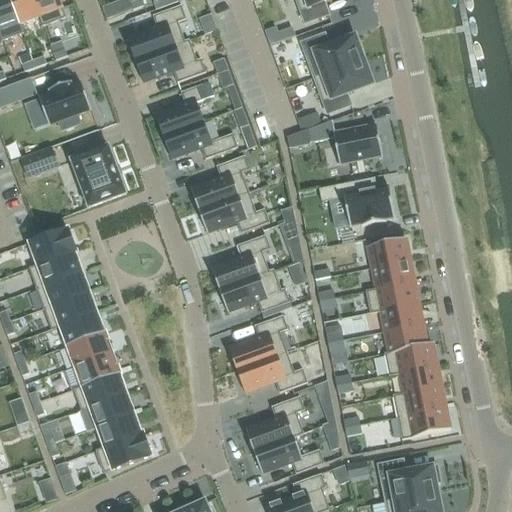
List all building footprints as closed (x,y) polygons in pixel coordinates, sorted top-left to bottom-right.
[(10,0),(0,0),(0,34),(3,43),(23,35),(10,0)] [(33,0),(10,0),(23,35),(24,35),(21,26),(39,19),(43,28),(33,0)] [(58,0),(33,0),(43,28),(66,20),(58,0)] [(141,0),(130,4),(133,12),(144,8),(141,0)] [(165,0),(154,4),(156,12),(167,8),(165,0)] [(295,0),(305,25),(329,16),(324,4),(335,0),(295,0)] [(157,29),(127,40),(136,62),(190,43),(189,42),(185,43),(178,24),(186,21),(181,8),(153,18),(157,29)] [(325,36),(301,45),(314,80),(364,62),(355,39),(330,48),(325,36)] [(62,43),(51,47),(53,55),(65,51),(62,43)] [(190,43),(136,62),(144,85),(174,74),(178,85),(206,75),(201,61),(197,63),(190,43)] [(65,51),(53,55),(56,62),(67,58),(65,51)] [(44,58),(33,62),(36,70),(47,65),(44,58)] [(227,58),(220,61),(224,73),(232,70),(227,58)] [(33,62),(22,66),(25,74),(36,70),(33,62)] [(364,62),(314,80),(327,116),(351,107),(347,95),(372,86),(364,62)] [(232,70),(224,73),(229,85),(236,82),(232,70)] [(29,80),(0,91),(0,109),(35,96),(29,80)] [(51,96),(39,100),(49,127),(59,124),(62,133),(83,125),(79,116),(91,112),(81,85),(72,88),(71,84),(50,92),(51,96)] [(185,106),(155,117),(164,139),(204,124),(197,104),(215,98),(210,84),(181,95),(185,106)] [(316,115),(297,122),(302,134),(308,132),(321,127),(316,115)] [(321,127),(308,132),(310,145),(334,140),(340,167),(383,158),(376,126),(335,135),(332,123),(321,127)] [(204,124),(164,139),(172,161),(202,150),(206,161),(237,150),(238,149),(233,136),(211,144),(204,124)] [(252,126),(241,130),(249,151),(260,147),(252,126)] [(109,148),(71,162),(89,210),(127,196),(109,148)] [(53,149),(22,160),(29,179),(60,169),(53,149)] [(221,179),(191,191),(199,213),(249,194),(242,175),(250,172),(245,158),(217,168),(221,179)] [(375,180),(319,191),(322,204),(344,200),(350,230),(361,227),(361,229),(386,224),(386,222),(395,221),(389,188),(377,191),(375,180)] [(249,194),(199,213),(207,235),(237,224),(241,235),(270,225),(265,211),(256,215),(249,194)] [(38,266),(29,270),(29,271),(77,253),(68,231),(30,245),(38,266)] [(241,259),(211,270),(220,292),(274,272),(274,271),(269,273),(262,254),(271,251),(266,237),(237,248),(241,259)] [(405,241),(367,249),(372,271),(410,263),(405,241)] [(299,244),(288,248),(294,265),(303,261),(299,244)] [(77,253),(29,271),(37,291),(82,274),(75,255),(77,254),(77,253)] [(376,291),(367,293),(367,294),(414,284),(410,263),(372,271),(376,291)] [(329,271),(314,274),(316,282),(331,279),(329,271)] [(274,272),(220,292),(228,315),(258,304),(262,315),(290,304),(285,291),(281,292),(274,272)] [(82,274),(37,291),(44,311),(90,295),(82,274)] [(414,284),(367,294),(371,315),(418,305),(414,284)] [(333,292),(318,295),(320,303),(335,300),(333,292)] [(90,295),(44,311),(52,332),(97,315),(90,295)] [(335,300),(320,303),(322,311),(336,308),(335,300)] [(418,305),(371,315),(371,316),(380,314),(384,335),(423,327),(418,305)] [(7,312),(0,314),(0,317),(3,326),(11,323),(7,312)] [(97,315),(52,332),(61,329),(68,349),(106,335),(106,333),(104,334),(97,315)] [(259,339),(229,350),(237,373),(287,354),(280,335),(288,332),(283,318),(255,328),(259,339)] [(11,323),(3,326),(7,337),(15,335),(11,323)] [(423,327),(384,335),(387,355),(384,356),(433,347),(432,346),(427,347),(423,327)] [(106,335),(68,349),(75,369),(114,355),(106,335)] [(342,335),(327,338),(328,346),(343,343),(342,335)] [(343,343),(328,346),(330,354),(345,351),(343,343)] [(433,347),(384,356),(388,378),(437,368),(433,347)] [(22,353),(14,356),(18,367),(26,364),(22,353)] [(287,354),(237,373),(246,395),(276,384),(280,395),(308,385),(303,371),(295,374),(287,354)] [(83,388),(73,391),(74,392),(121,375),(114,355),(75,369),(83,388)] [(26,364),(18,367),(22,378),(30,375),(26,364)] [(437,368),(388,378),(389,378),(399,376),(403,396),(393,398),(393,399),(441,389),(437,368)] [(121,375),(74,392),(81,413),(127,396),(120,377),(122,376),(121,375)] [(350,377),(335,380),(337,388),(352,385),(350,377)] [(327,383),(314,388),(321,405),(331,401),(327,383)] [(352,385),(337,388),(338,396),(353,393),(352,385)] [(441,389),(393,399),(397,420),(445,410),(441,389)] [(37,394),(29,396),(33,407),(41,405),(37,394)] [(127,396),(81,413),(82,414),(91,410),(98,430),(134,416),(127,396)] [(276,420),(246,431),(254,454),(304,435),(296,415),(305,412),(300,399),(272,409),(276,420)] [(21,400),(9,405),(17,428),(29,424),(21,400)] [(41,405),(33,407),(37,418),(45,416),(41,405)] [(445,410),(397,420),(402,442),(450,432),(445,410)] [(105,449),(96,452),(96,453),(144,436),(143,435),(141,436),(134,416),(98,430),(105,449)] [(359,419),(344,422),(345,430),(360,427),(359,419)] [(360,427),(345,430),(347,438),(362,435),(360,427)] [(52,434),(44,437),(48,448),(56,445),(52,434)] [(304,435),(254,454),(262,476),(292,465),(296,476),(325,465),(320,452),(302,459),(295,440),(304,436),(304,435)] [(144,436),(96,453),(104,476),(152,458),(144,436)] [(338,437),(327,441),(332,453),(341,450),(338,437)] [(56,445),(48,448),(52,459),(60,456),(56,445)] [(403,462),(378,467),(386,504),(437,494),(436,485),(440,484),(437,468),(406,474),(403,462)] [(67,464),(55,468),(59,479),(71,475),(67,464)] [(345,467),(333,471),(339,487),(349,483),(349,480),(345,467)] [(297,498),(267,509),(268,511),(326,511),(330,511),(322,491),(326,490),(321,476),(293,487),(297,498)] [(10,511),(0,480),(0,511),(10,511)] [(441,511),(437,494),(386,504),(387,511),(441,511)] [(56,495),(44,499),(46,506),(58,502),(56,495)] [(209,511),(205,503),(184,511),(209,511)]
